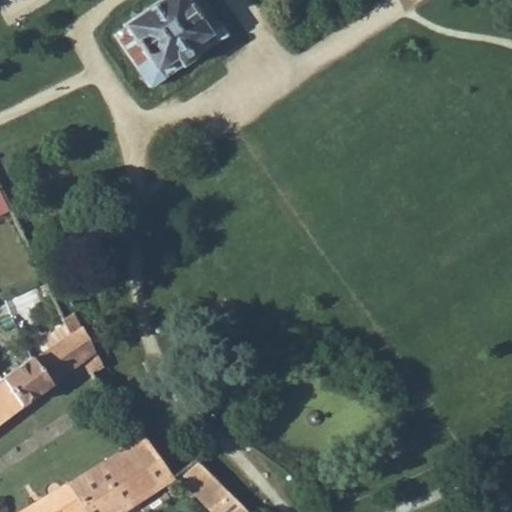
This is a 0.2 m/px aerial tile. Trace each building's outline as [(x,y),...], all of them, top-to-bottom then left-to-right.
[(115,35),(151,88),(164,79),(158,69),(206,35),(213,44),(227,34),(202,0),(158,0),(123,25),(125,28),(115,35)] [(213,44),(206,35),(158,69),(164,79),(213,44)] [(441,69),(436,98),(467,104),(473,74),(441,69)] [(511,154),(500,130),(474,144),(491,177),(511,165),(511,154)] [(0,215),(10,211),(0,190),(0,215)] [(68,315),(66,308),(54,315),(57,322),(68,315)] [(102,366),(79,322),(69,327),(73,336),(33,360),(32,359),(4,380),(23,405),(44,391),(51,385),(62,377),(64,375),(83,363),(89,375),(102,366)] [(0,422),(23,405),(4,380),(0,382),(0,422)] [(126,413),(115,420),(122,433),(130,447),(120,452),(66,482),(85,511),(117,511),(171,476),(147,438),(126,413)] [(195,461),(173,475),(208,511),(230,495),(229,494),(195,461)] [(85,511),(66,482),(15,511),(85,511)] [(230,495),(208,511),(209,511),(246,511),(247,511),(230,495)]
